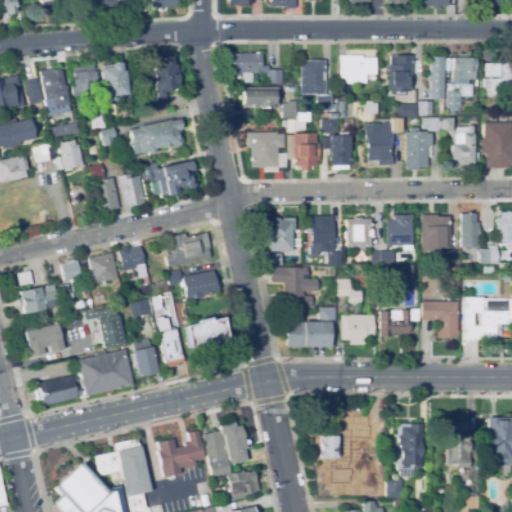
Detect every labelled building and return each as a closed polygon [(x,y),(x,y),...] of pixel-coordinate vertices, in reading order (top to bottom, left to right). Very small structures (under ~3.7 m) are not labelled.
[(0,15),(0,0),(11,0),(14,13),(0,15)] [(172,0),(172,7),(147,8),(146,0),(172,0)] [(293,0),(293,9),(282,8),(282,6),(268,6),(268,0),(293,0)] [(416,6),(415,0),(447,0),(447,6),(438,6),(438,8),(431,8),(431,6),(416,6)] [(230,53),(260,54),(260,65),(266,65),(266,70),(279,70),(279,83),(265,83),(265,73),(250,73),(250,82),(240,82),(240,73),(239,73),(239,76),(230,76),(230,53)] [(337,55),(359,55),(359,58),(373,57),(373,74),(363,74),(363,83),(343,83),(343,79),(337,79),(337,55)] [(409,92),(386,92),(386,80),(376,80),(376,68),(386,68),(386,65),(388,65),(388,57),(395,57),(395,65),(409,65),(409,92)] [(428,99),(428,57),(443,57),(442,99),(428,99)] [(455,57),(470,57),(470,71),(474,71),(474,80),(467,80),(467,84),(470,84),(470,96),(459,96),(459,90),(457,90),(457,84),(450,84),(450,59),(455,59),(455,57)] [(172,58),(173,66),(175,66),(178,90),(164,91),(164,98),(165,109),(154,110),(147,111),(146,98),(146,96),(155,95),(154,84),(146,85),(145,72),(153,71),(152,60),(172,58)] [(297,94),(298,60),(322,60),(322,95),(328,95),(328,111),(318,111),(318,107),(313,107),(313,94),(297,94)] [(102,97),(98,68),(104,68),(103,65),(120,63),(121,71),(123,70),(126,94),(112,96),(113,102),(103,103),(103,97),(102,97)] [(483,95),(482,78),(498,78),(497,74),(498,74),(498,70),(482,71),(482,63),(509,63),(509,70),(507,75),(508,86),(499,86),(499,87),(492,87),(493,95),(483,95)] [(70,68),(92,65),(95,94),(70,96),(69,83),(71,83),(70,68)] [(43,99),(38,71),(57,67),(58,71),(60,70),(63,89),(64,96),(63,97),(65,104),(63,104),(64,111),(44,115),(41,100),(43,99)] [(0,78),(15,75),(22,107),(13,109),(12,105),(0,107),(0,78)] [(27,105),(22,82),(35,78),(40,102),(27,105)] [(239,87),(276,87),(276,108),(239,108),(239,87)] [(459,91),(459,108),(457,108),(457,111),(453,111),(453,115),(444,115),(444,91),(459,91)] [(284,101),(293,101),(294,118),(279,118),(279,103),(284,103),(284,101)] [(363,113),(363,101),(375,101),(375,113),(363,113)] [(393,101),(414,101),(414,117),(393,117),(393,101)] [(416,115),(416,101),(430,101),(430,115),(416,115)] [(90,127),(89,110),(101,108),(103,125),(90,127)] [(0,147),(0,118),(30,112),(34,134),(18,138),(19,144),(0,147)] [(285,132),(284,119),(295,119),(295,112),(308,112),(308,121),(303,121),(303,129),(296,130),(296,131),(292,131),(292,132),(285,132)] [(318,119),(327,119),(327,113),(335,113),(335,119),(334,119),(335,128),(318,129),(318,119)] [(472,133),(472,169),(446,169),(446,161),(449,161),(449,144),(448,144),(448,132),(438,132),(438,131),(438,118),(438,117),(450,117),(450,127),(466,127),(466,125),(471,125),(471,133),(472,133)] [(177,118),(179,128),(180,132),(176,132),(177,133),(178,134),(179,135),(179,136),(180,137),(180,138),(180,140),(180,141),(179,142),(179,143),(178,144),(177,145),(176,146),(175,147),(174,147),(173,147),(145,154),(145,151),(140,152),(131,154),(126,130),(135,128),(134,126),(167,119),(168,120),(177,118)] [(388,132),(388,118),(399,118),(400,133),(390,133),(390,132),(388,132)] [(419,118),(438,118),(438,131),(426,131),(426,128),(419,128),(419,118)] [(76,132),(51,137),(50,127),(74,123),(76,132)] [(481,123),(511,123),(511,139),(511,165),(507,165),(507,168),(484,168),(484,154),(478,154),(478,139),(481,139),(481,123)] [(390,133),(390,144),(388,144),(388,156),(390,156),(390,165),(375,165),(375,161),(364,161),(364,144),(362,144),(362,124),(388,124),(388,132),(390,132),(390,133)] [(402,170),(402,131),(407,131),(407,128),(416,128),(416,131),(424,131),(424,133),(429,133),(430,146),(428,146),(428,157),(425,157),(425,167),(417,167),(417,170),(402,170)] [(111,139),(112,145),(102,147),(101,141),(98,142),(96,132),(111,129),(113,138),(111,139)] [(244,133),(275,132),(275,134),(281,134),(281,147),(275,147),(275,153),(283,153),(284,167),(276,167),(276,172),(261,172),(261,167),(248,168),(248,148),(244,148),(244,133)] [(285,159),(284,135),(291,135),(291,134),(314,133),(314,144),(317,143),(317,161),(314,161),(314,166),(308,166),(308,170),(298,170),(298,166),(291,166),(291,159),(285,159)] [(346,135),(348,165),(336,166),(336,169),(330,170),(329,166),(328,166),(327,157),(326,157),(325,136),(346,135)] [(62,169),(56,143),(73,140),(74,145),(76,144),(81,165),(62,169)] [(54,158),(34,163),(31,147),(50,143),(54,158)] [(23,177),(0,182),(0,159),(19,155),(19,156),(22,155),(25,170),(22,170),(23,177)] [(193,186),(175,190),(176,194),(161,197),(156,177),(141,180),(138,166),(155,162),(157,168),(159,168),(158,165),(183,160),(183,161),(188,160),(191,170),(190,171),(193,186)] [(111,177),(117,208),(111,210),(111,211),(97,214),(91,186),(93,185),(92,182),(89,182),(86,167),(99,164),(103,179),(111,177)] [(105,164),(120,165),(119,172),(105,171),(105,164)] [(122,207),(115,176),(129,173),(130,177),(137,175),(143,203),(129,207),(128,206),(122,207)] [(459,248),(457,214),(474,213),(474,222),(476,222),(476,227),(477,227),(478,235),(477,235),(477,249),(470,250),(470,247),(459,248)] [(511,214),(511,246),(504,246),(504,243),(494,244),(494,215),(511,214)] [(331,215),(332,249),(331,249),(331,252),(315,252),(315,255),(307,256),(307,247),(309,247),(309,243),(301,244),(301,231),(307,231),(307,216),(331,215)] [(384,246),(383,220),(392,220),(391,215),(410,215),(410,250),(401,250),(401,246),(384,246)] [(433,216),(433,218),(436,218),(445,218),(446,250),(437,250),(437,253),(434,253),(417,253),(416,217),(433,216)] [(290,231),(290,251),(266,252),(265,228),(268,228),(267,220),(271,218),(292,217),(293,231),(290,231)] [(343,247),(343,219),(352,219),(352,217),(360,217),(360,219),(369,219),(369,229),(371,229),(371,238),(369,238),(369,247),(363,247),(363,251),(355,251),(355,247),(343,247)] [(208,258),(165,267),(162,256),(170,254),(168,248),(171,248),(168,237),(182,233),(183,237),(198,234),(199,234),(204,233),(208,249),(206,249),(208,258)] [(135,268),(120,271),(116,251),(122,250),(121,248),(127,246),(128,248),(139,246),(145,276),(137,278),(135,268)] [(478,254),(480,254),(480,250),(492,249),(492,263),(480,264),(480,259),(478,259),(478,254)] [(110,252),(116,278),(92,283),(86,258),(93,256),(93,254),(97,254),(98,255),(110,252)] [(325,252),(339,252),(339,265),(326,265),(325,252)] [(369,252),(391,252),(391,264),(369,264),(369,261),(368,261),(368,254),(369,254),(369,252)] [(456,264),(444,264),(444,252),(456,252),(456,264)] [(266,254),(279,253),(280,265),(267,266),(266,254)] [(62,283),(58,264),(65,263),(64,261),(72,259),(72,261),(75,260),(79,278),(67,280),(67,282),(62,283)] [(415,265),(415,280),(402,280),(402,265),(415,265)] [(282,306),(282,280),(271,280),(271,268),(299,268),(299,274),(301,274),(301,280),(307,280),(308,302),(299,302),(299,306),(282,306)] [(164,273),(177,270),(179,279),(178,279),(179,283),(166,286),(164,273)] [(18,287),(15,274),(28,271),(30,284),(18,287)] [(179,277),(212,271),(214,281),(215,281),(217,292),(201,295),(201,297),(187,300),(187,298),(184,299),(179,277)] [(151,294),(149,282),(165,279),(167,291),(151,294)] [(359,304),(346,304),(346,296),(335,296),(335,279),(348,279),(348,287),(351,287),(351,291),(359,291),(359,304)] [(415,304),(414,283),(402,283),(402,305),(415,304)] [(17,291),(38,287),(39,289),(45,288),(44,286),(52,284),(57,305),(43,308),(43,309),(22,314),(21,308),(17,309),(15,296),(18,295),(17,291)] [(62,306),(57,285),(66,284),(68,290),(71,304),(62,306)] [(101,301),(94,303),(93,297),(102,294),(103,300),(101,300),(101,301)] [(148,297),(157,295),(160,308),(151,310),(148,297)] [(494,323),(494,339),(492,339),(477,339),(474,339),(461,339),(462,297),(467,297),(481,298),(481,299),(511,299),(511,323),(494,323)] [(145,299),(148,314),(130,317),(127,303),(145,299)] [(419,301),(456,301),(456,338),(435,338),(435,320),(419,320),(419,301)] [(329,347),(285,347),(285,322),(316,322),(316,307),(334,307),(334,332),(329,332),(329,347)] [(408,334),(392,334),(392,337),(382,337),(382,310),(406,310),(406,309),(417,309),(417,321),(407,321),(408,334)] [(339,341),(339,315),(368,315),(367,338),(363,338),(363,345),(347,344),(347,341),(339,341)] [(115,316),(122,344),(102,349),(95,321),(115,316)] [(154,320),(166,317),(168,327),(157,330),(154,320)] [(198,325),(197,321),(211,317),(212,322),(223,319),(228,340),(190,349),(185,328),(198,325)] [(23,328),(57,320),(61,336),(66,335),(68,344),(63,346),(49,350),(47,343),(42,344),(44,351),(30,354),(23,328)] [(173,329),(181,360),(163,364),(155,333),(173,329)] [(130,344),(148,340),(156,374),(138,378),(130,344)] [(76,362),(123,351),(131,386),(84,397),(76,362)] [(37,383),(69,376),(75,400),(43,408),(37,383)] [(371,431),(371,418),(382,418),(382,431),(371,431)] [(511,465),(507,465),(507,472),(497,472),(497,465),(486,465),(486,462),(485,462),(485,418),(511,418),(511,465)] [(226,461),(221,435),(219,435),(217,426),(232,422),(233,427),(240,425),(243,439),(244,439),(244,440),(249,439),(253,461),(244,463),(243,461),(228,465),(227,461),(226,461)] [(444,464),(444,435),(446,435),(446,423),(466,422),(466,441),(470,441),(470,452),(468,452),(468,456),(469,467),(455,467),(455,464),(444,464)] [(419,424),(419,468),(411,468),(411,477),(397,477),(397,471),(395,471),(395,459),(398,459),(398,445),(396,445),(396,441),(395,441),(395,424),(419,424)] [(193,464),(178,468),(179,473),(161,477),(155,451),(157,451),(155,442),(171,438),(173,448),(183,446),(182,443),(187,442),(185,433),(196,430),(202,458),(192,460),(193,464)] [(208,477),(199,434),(218,431),(222,451),(223,451),(228,473),(208,477)] [(136,438),(149,491),(140,493),(143,507),(151,506),(152,511),(127,511),(120,480),(117,480),(115,471),(96,476),(92,457),(114,451),(112,444),(136,438)] [(381,496),(330,496),(330,491),(323,491),(323,469),(358,469),(358,481),(372,481),(372,469),(375,469),(375,462),(381,462),(381,480),(381,496)] [(106,494),(112,492),(116,511),(58,511),(51,503),(58,495),(53,489),(80,464),(106,492),(106,494)] [(223,474),(241,471),(241,473),(252,470),(256,489),(252,490),(253,493),(241,496),(242,498),(224,502),(220,486),(226,485),(223,474)] [(400,480),(399,498),(383,497),(384,480),(385,480),(385,475),(393,475),(393,480),(400,480)] [(458,511),(458,496),(477,496),(477,509),(466,509),(466,511),(458,511)] [(381,511),(343,511),(343,510),(357,510),(357,511),(361,511),(360,501),(371,501),(371,504),(374,504),(374,508),(381,508),(381,511)]
